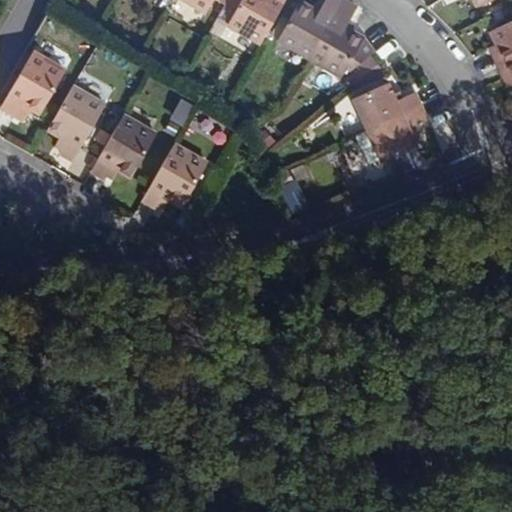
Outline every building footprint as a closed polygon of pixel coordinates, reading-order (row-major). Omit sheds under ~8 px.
[(180,0),(204,14),(211,0),(180,0)] [(258,45),(283,0),(241,0),(226,26),(258,45)] [(275,41),(307,59),(340,0),(339,0),(324,0),(319,8),(316,14),(309,10),(297,4),(275,41)] [(340,0),(307,59),(339,78),(346,67),(362,40),(349,33),(343,30),(345,24),(354,8),(340,0)] [(314,4),(309,10),(316,14),(319,8),(314,4)] [(491,55),(497,67),(511,60),(511,21),(490,32),(496,44),(499,52),(491,55)] [(352,27),(345,24),(343,30),(349,33),(352,27)] [(362,40),(346,67),(351,69),(372,53),(362,40)] [(488,49),(491,55),(499,52),(496,44),(488,49)] [(16,102),(21,106),(34,113),(57,71),(26,52),(0,96),(0,110),(8,115),(11,111),(16,102)] [(511,60),(497,67),(503,81),(511,78),(511,81),(511,60)] [(511,81),(511,78),(503,81),(507,88),(511,86),(511,81)] [(354,100),(368,131),(420,108),(413,95),(401,101),(395,104),(391,96),(387,85),(354,100)] [(66,87),(42,129),(56,136),(62,139),(56,150),(55,153),(67,160),(99,107),(66,87)] [(397,93),(391,96),(395,104),(401,101),(397,93)] [(185,123),(195,101),(182,95),(172,117),(185,123)] [(344,124),(361,117),(353,97),(336,104),(344,124)] [(16,115),(21,106),(16,102),(11,111),(16,115)] [(420,108),(368,131),(381,163),(414,149),(409,137),(406,130),(413,127),(426,121),(420,108)] [(119,116),(87,172),(101,180),(103,177),(109,168),(114,171),(127,179),(151,136),(119,116)] [(406,130),(409,137),(416,134),(413,127),(406,130)] [(50,146),(56,150),(62,139),(56,136),(50,146)] [(171,146),(139,200),(153,208),(154,206),(160,198),(166,201),(178,207),(204,165),(171,146)] [(107,180),(114,171),(109,168),(103,177),(107,180)] [(160,209),(166,201),(160,198),(154,206),(160,209)] [(4,230),(13,230),(13,212),(3,213),(4,230)]
